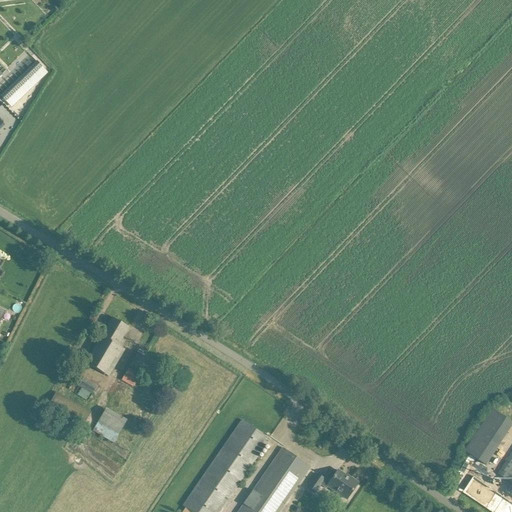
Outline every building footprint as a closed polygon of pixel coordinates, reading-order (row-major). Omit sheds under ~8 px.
[(0,96),(5,102),(43,66),(37,61),(0,95),(0,96)] [(112,318),(107,326),(86,363),(109,377),(119,358),(125,350),(120,347),(121,345),(118,344),(128,328),(112,318)] [(155,382),(158,376),(164,368),(137,352),(129,367),(155,382)] [(133,386),(148,394),(154,383),(128,368),(121,380),(132,387),(133,386)] [(87,401),(97,386),(78,374),(68,390),(87,401)] [(167,390),(169,388),(174,380),(167,375),(160,386),(167,390)] [(91,412),(56,392),(45,411),(80,431),(91,412)] [(113,443),(127,420),(106,408),(92,431),(113,443)] [(511,421),(494,409),(466,451),(486,465),(511,425),(511,421)] [(242,420),(182,507),(189,511),(218,511),(269,439),(242,420)] [(279,511),(310,467),(309,466),(308,468),(282,450),(283,448),(282,448),(238,511),(279,511)] [(511,460),(502,476),(511,482),(511,460)] [(347,499),(352,491),(358,483),(349,477),(349,478),(337,471),(329,483),(317,474),(308,487),(315,492),(321,485),(326,488),(328,486),(347,499)] [(511,511),(511,502),(474,477),(463,493),(492,511),(511,511)]
